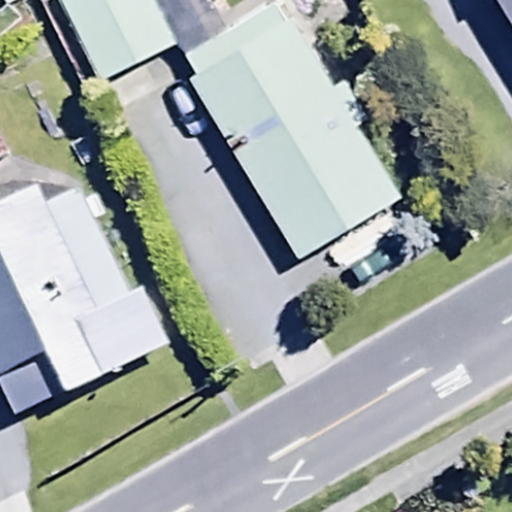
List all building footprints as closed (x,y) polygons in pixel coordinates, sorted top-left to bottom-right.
[(53,0),(97,88),(173,51),(169,41),(216,18),(207,0),(53,0)] [(511,0),(485,0),(511,43),(511,0)] [(279,4),(176,59),(292,265),(395,210),(349,124),(360,118),(335,73),(320,81),(279,4)] [(0,178),(11,173),(0,149),(0,178)] [(31,193),(0,206),(0,393),(10,415),(169,348),(138,276),(117,285),(81,199),(41,216),(31,193)]
